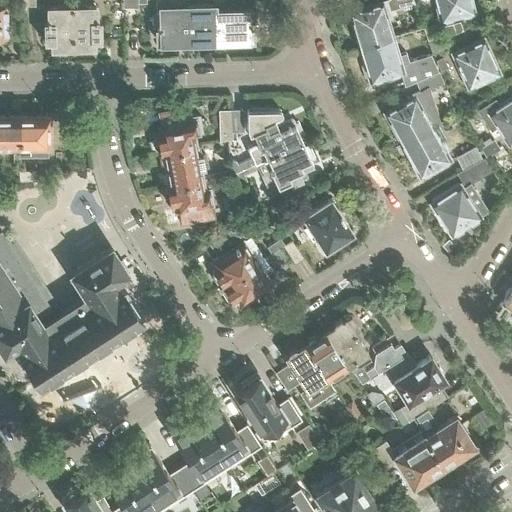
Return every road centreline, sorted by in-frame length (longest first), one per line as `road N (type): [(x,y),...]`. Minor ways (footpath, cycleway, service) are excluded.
road 1 (residential): [(101,82),(116,187),(154,261),(220,356)]
road 2 (residential): [(321,77),(101,82)]
road 3 (residential): [(39,477),(220,356)]
road 4 (residential): [(220,356),(403,239)]
road 5 (residential): [(321,77),(403,239)]
